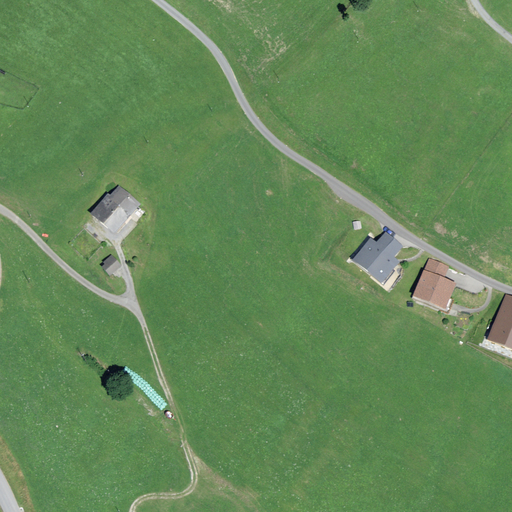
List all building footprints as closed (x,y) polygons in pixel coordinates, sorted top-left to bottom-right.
[(140,203),(118,185),(94,214),(115,232),(140,203)] [(401,246),(386,234),(377,244),(371,239),(355,258),(382,280),(398,261),(392,256),(401,246)] [(121,266),(111,255),(103,263),(104,265),(102,267),(110,276),(121,266)] [(447,267),(430,259),(415,294),(445,307),(455,284),(442,278),(447,267)] [(511,297),(506,296),(490,338),(511,346),(511,297)]
